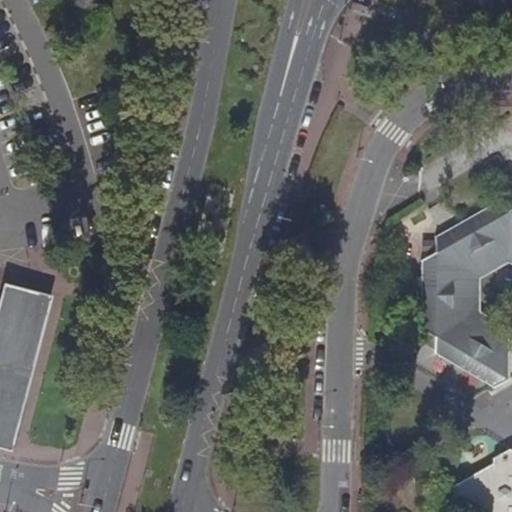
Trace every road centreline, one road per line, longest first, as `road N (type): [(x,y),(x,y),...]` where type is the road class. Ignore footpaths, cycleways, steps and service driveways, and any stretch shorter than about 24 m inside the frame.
road 1 (residential): [(511,76),(448,86),(418,103),(374,160),(347,264),(329,511)]
road 2 (secondary): [(221,0),(189,172),(112,467)]
road 3 (secondary): [(183,495),(284,134)]
road 4 (secondary): [(284,134),(325,0)]
road 5 (secondary): [(284,134),(273,80),(296,0)]
